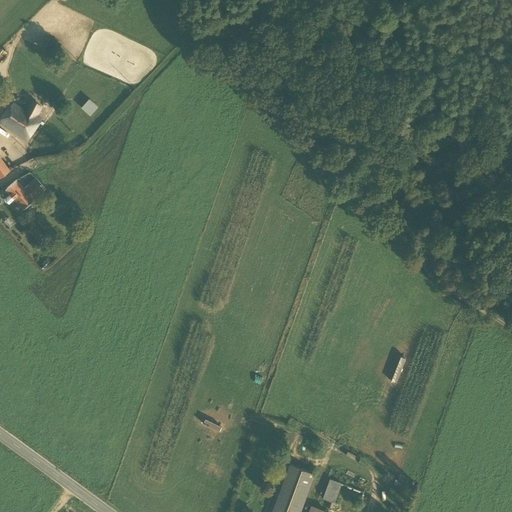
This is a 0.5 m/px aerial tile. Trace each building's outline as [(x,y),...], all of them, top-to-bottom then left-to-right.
[(87,98),(79,107),(88,115),(96,106),(87,98)] [(32,102),(26,113),(12,131),(27,140),(41,119),(35,116),(41,107),(32,102)] [(26,113),(13,105),(0,123),(12,131),(26,113)] [(37,180),(25,191),(28,195),(33,199),(45,188),(37,180)] [(16,181),(5,191),(9,195),(13,200),(18,204),(28,195),(25,191),(16,181)] [(9,195),(3,201),(7,205),(13,200),(9,195)] [(28,195),(18,204),(23,210),(34,200),(33,199),(28,195)] [(240,330),(241,325),(215,320),(214,325),(240,330)] [(395,419),(412,426),(413,421),(397,414),(395,419)] [(300,511),(314,474),(290,465),(272,511),(300,511)] [(335,503),(342,484),(330,480),(323,499),(335,503)] [(406,497),(411,490),(396,481),(391,488),(406,497)]
